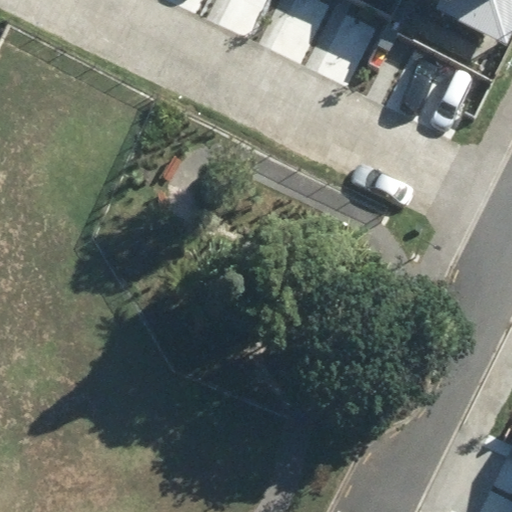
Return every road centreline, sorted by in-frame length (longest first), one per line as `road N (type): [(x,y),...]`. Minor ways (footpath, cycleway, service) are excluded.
road 1 (residential): [(511,214),(66,0)]
road 2 (residential): [(511,230),(483,284),(481,337),(459,383),(437,425),(400,456),(374,511)]
